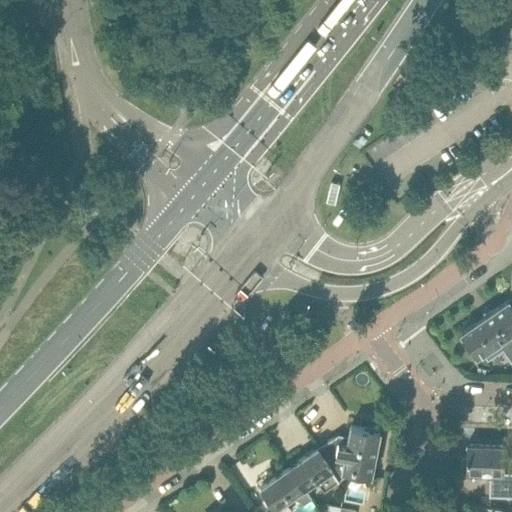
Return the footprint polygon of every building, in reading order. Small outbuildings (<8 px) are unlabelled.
[(511,295),(506,299),(507,300),(461,331),(476,353),(479,351),(484,360),(501,348),(511,364),(511,295)] [(339,478),(351,470),(370,474),(379,429),(350,423),(346,443),(337,441),(333,436),(317,447),(339,478)] [(488,495),(511,496),(511,471),(503,471),(504,444),(466,443),(466,455),(462,455),(461,471),(489,472),(489,479),(485,479),(485,490),(488,491),(488,495)] [(316,479),(323,489),(339,478),(317,447),(317,446),(289,465),(304,487),(316,479)] [(304,487),(289,465),(260,485),(275,508),(295,493),(303,503),(311,497),(304,487)]
